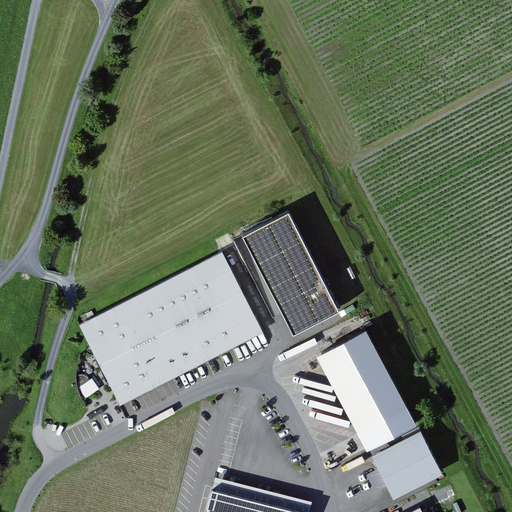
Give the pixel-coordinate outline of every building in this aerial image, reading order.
[(286,211),(240,235),(291,334),(337,311),(286,211)] [(123,405),(267,331),(225,251),(82,325),(123,405)] [(359,429),(407,403),(365,325),(317,352),(359,429)] [(76,373),(80,397),(91,399),(99,375),(81,347),(76,373)] [(444,470),(421,428),(373,454),(395,496),(444,470)] [(311,511),(315,498),(217,474),(207,511),(311,511)]
